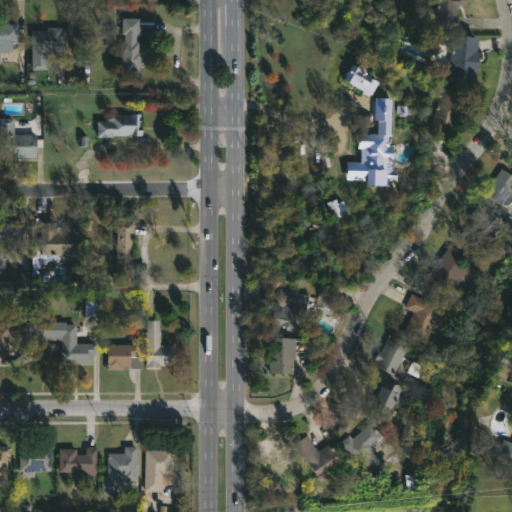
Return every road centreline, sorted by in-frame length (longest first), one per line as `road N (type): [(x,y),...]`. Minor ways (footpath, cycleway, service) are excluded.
road 1 (residential): [(502,0),(511,54),(494,106),(315,398),(282,412),(0,411)]
road 2 (secondary): [(234,511),(231,0)]
road 3 (secondary): [(205,0),(207,511)]
road 4 (residential): [(233,195),(0,195)]
